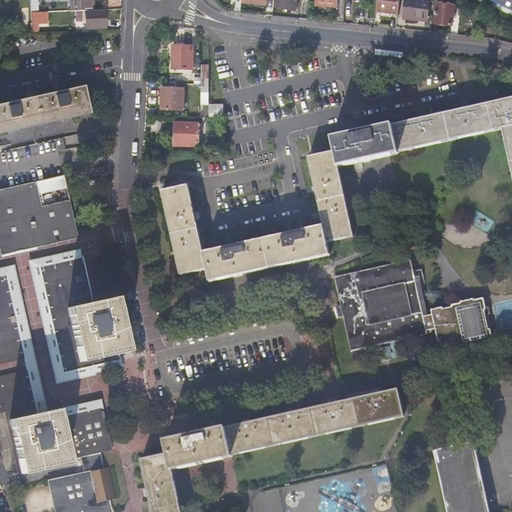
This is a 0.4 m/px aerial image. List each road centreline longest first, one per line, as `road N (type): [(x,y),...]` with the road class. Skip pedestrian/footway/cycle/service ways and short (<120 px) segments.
road 1 (residential): [(132,58),(125,194),(158,353)]
road 2 (residential): [(511,58),(217,21)]
road 3 (residential): [(158,353),(167,392),(302,361),(293,321)]
road 4 (residential): [(293,321),(158,353)]
road 5 (residential): [(132,58),(0,84)]
